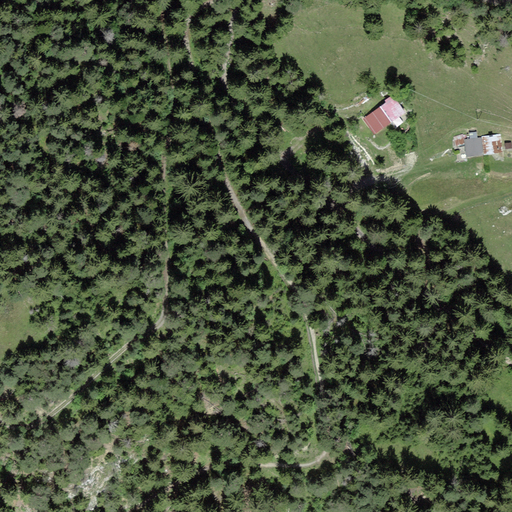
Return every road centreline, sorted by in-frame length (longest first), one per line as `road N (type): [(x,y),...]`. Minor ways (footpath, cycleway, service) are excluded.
road 1 (track): [(169,0),(162,5),(163,50),(172,109),(161,197),(169,273),(158,330),(43,421),(0,431)]
road 2 (track): [(511,360),(439,342),(245,115),(253,0)]
